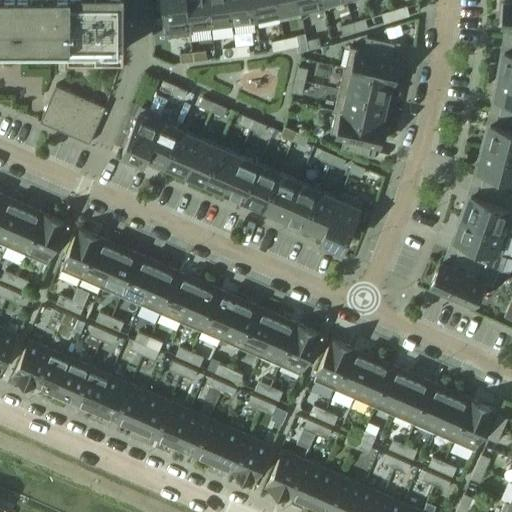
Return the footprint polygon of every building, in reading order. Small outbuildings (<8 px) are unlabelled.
[(0,0),(0,38),(124,38),(123,0),(0,0)] [(190,29),(186,0),(159,0),(161,13),(165,13),(165,18),(167,30),(167,36),(191,33),(190,29)] [(186,0),(190,29),(211,27),(207,0),(186,0)] [(229,0),(207,0),(211,27),(232,24),(229,0)] [(257,21),(256,15),(253,0),(229,0),(232,24),(257,21)] [(253,0),(256,15),(277,11),(274,0),(253,0)] [(274,0),(277,11),(298,6),(296,0),(274,0)] [(299,12),(322,7),(320,0),(296,0),(298,6),(299,12)] [(511,0),(503,0),(502,24),(511,24),(511,0)] [(397,18),(409,14),(406,5),(394,9),(397,18)] [(385,21),(397,18),(394,9),(382,12),(385,21)] [(356,30),(367,26),(365,17),(353,21),(356,30)] [(155,32),(167,30),(165,18),(153,20),(155,32)] [(344,33),(356,30),(353,21),(341,24),(344,33)] [(298,44),(296,35),(283,38),(285,47),(298,44)] [(391,55),(394,42),(367,36),(363,49),(351,46),(346,67),(346,68),(390,79),(393,80),(399,57),(391,55)] [(308,48),(320,46),(318,37),(306,39),(308,48)] [(285,47),(283,38),(271,40),(273,49),(285,47)] [(511,41),(510,51),(504,50),(502,60),(499,60),(497,73),(511,75),(511,41)] [(236,55),(249,53),(248,44),(235,46),(236,55)] [(223,57),(236,55),(235,46),(222,47),(223,57)] [(206,58),(205,49),(192,50),(193,60),(206,58)] [(193,60),(192,50),(179,52),(180,61),(193,60)] [(304,80),(307,68),(297,66),(295,78),(304,80)] [(346,68),(346,67),(344,66),(339,87),(387,100),(390,87),(388,87),(390,79),(346,68)] [(511,75),(497,73),(494,86),(497,87),(495,97),(502,98),(499,112),(511,115),(511,75)] [(301,93),(304,80),(295,78),(292,91),(301,93)] [(171,93),(175,84),(163,79),(159,87),(171,93)] [(89,142),(105,106),(56,84),(40,121),(89,142)] [(183,98),(186,89),(175,84),(171,93),(183,98)] [(384,112),(387,100),(339,87),(334,107),(381,119),(382,111),(384,112)] [(211,110),(214,101),(202,96),(199,105),(211,110)] [(131,101),(114,139),(124,143),(140,105),(131,101)] [(222,115),(226,106),(214,101),(211,110),(222,115)] [(143,158),(144,155),(160,120),(162,115),(140,105),(124,143),(121,148),(143,158)] [(384,120),(381,119),(334,107),(333,110),(335,110),(330,131),(344,135),(341,148),(368,154),(371,141),(379,143),(384,120)] [(511,115),(499,112),(496,124),(490,122),(487,132),(485,131),(481,145),(511,153),(511,115)] [(250,127),(254,119),(242,113),(238,122),(250,127)] [(262,132),(266,124),(254,119),(250,127),(262,132)] [(160,120),(144,155),(152,158),(151,160),(163,165),(179,128),(160,120)] [(292,139),(296,130),(284,125),(280,134),(292,139)] [(179,128),(163,165),(174,170),(175,168),(184,172),(199,137),(179,128)] [(304,144),(308,136),(296,130),(292,139),(304,144)] [(199,137),(184,172),(204,180),(219,146),(199,137)] [(511,153),(481,145),(478,158),(480,158),(478,168),(484,170),(481,182),(508,190),(511,177),(511,176),(511,153)] [(219,146),(204,180),(224,189),(239,154),(219,146)] [(333,153),(321,148),(317,157),(329,162),(333,153)] [(341,167),(345,158),(333,153),(329,162),(341,167)] [(239,154),(224,189),(243,198),(259,163),(239,154)] [(361,176),(365,167),(353,162),(349,170),(361,176)] [(259,163),(243,198),(263,206),(278,172),(259,163)] [(278,172),(263,206),(283,215),(298,180),(278,172)] [(298,180),(283,215),(291,218),(290,220),(302,226),(318,189),(298,180)] [(511,191),(508,190),(481,182),(477,195),(470,193),(467,203),(464,202),(460,215),(509,232),(511,221),(511,191)] [(318,189),(302,226),(313,230),(314,228),(321,232),(320,235),(321,236),(340,192),(339,191),(337,197),(318,189)] [(340,192),(321,236),(342,244),(347,233),(350,234),(356,220),(353,218),(361,201),(340,192)] [(0,241),(6,244),(24,204),(4,195),(0,203),(0,241)] [(26,253),(43,212),(24,204),(6,244),(26,253)] [(47,262),(64,222),(43,212),(26,253),(47,262)] [(501,254),(509,232),(460,215),(456,227),(458,228),(455,238),(459,240),(455,252),(482,263),(487,249),(501,254)] [(81,277),(98,237),(78,227),(60,268),(81,277)] [(101,285),(118,245),(98,237),(81,277),(101,285)] [(120,294),(138,254),(118,245),(101,285),(120,294)] [(440,260),(430,283),(473,302),(483,280),(491,284),(497,269),(482,263),(455,252),(450,264),(440,260)] [(140,303),(158,262),(138,254),(120,294),(140,303)] [(160,311),(178,271),(158,262),(140,303),(160,311)] [(5,269),(1,278),(13,283),(16,274),(5,269)] [(180,320),(198,280),(178,271),(160,311),(180,320)] [(16,274),(13,283),(25,288),(28,279),(16,274)] [(200,329),(218,289),(198,280),(180,320),(200,329)] [(0,283),(0,294),(6,297),(10,288),(0,283)] [(10,288),(6,297),(18,302),(22,293),(10,288)] [(220,337),(237,297),(218,289),(200,329),(220,337)] [(60,293),(56,302),(68,307),(72,298),(60,293)] [(240,346),(257,306),(237,297),(220,337),(240,346)] [(72,298),(68,307),(80,312),(84,303),(72,298)] [(260,355),(277,315),(257,306),(240,346),(260,355)] [(54,307),(50,316),(61,321),(65,312),(54,307)] [(99,310),(96,319),(107,324),(111,315),(99,310)] [(65,312),(61,321),(74,326),(77,318),(65,312)] [(111,315),(107,324),(119,329),(123,321),(111,315)] [(279,363),(297,323),(277,315),(260,355),(279,363)] [(300,372),(318,332),(297,323),(279,363),(300,372)] [(93,324),(89,333),(101,338),(105,330),(93,324)] [(0,326),(0,368),(16,333),(0,326)] [(105,330),(101,338),(113,343),(117,335),(105,330)] [(146,344),(150,336),(138,331),(136,336),(134,339),(146,344)] [(159,347),(162,341),(150,336),(146,344),(158,350),(159,347)] [(334,387),(352,347),(331,338),(313,378),(334,387)] [(34,383),(50,348),(29,339),(13,374),(34,383)] [(142,353),(146,344),(134,339),(133,342),(131,348),(142,353)] [(157,352),(158,350),(146,344),(142,353),(154,358),(157,352)] [(187,359),(191,350),(179,345),(175,354),(187,359)] [(354,396),(372,356),(352,347),(334,387),(354,396)] [(54,392),(69,357),(50,348),(34,383),(54,392)] [(199,364),(203,355),(191,350),(187,359),(199,364)] [(374,405),(391,365),(372,356),(354,396),(374,405)] [(74,400),(89,365),(69,357),(54,392),(74,400)] [(181,373),(184,365),(173,359),(169,368),(181,373)] [(219,362),(215,371),(227,376),(230,367),(219,362)] [(94,409),(109,374),(89,365),(74,400),(94,409)] [(193,378),(196,370),(184,365),(181,373),(193,378)] [(394,413),(411,373),(391,365),(374,405),(394,413)] [(230,367),(227,376),(239,381),(242,373),(230,367)] [(414,422),(431,382),(411,373),(394,413),(414,422)] [(114,418),(129,383),(109,374),(94,409),(114,418)] [(220,390),(224,382),(213,377),(209,385),(220,390)] [(266,393),(270,385),(258,380),(254,388),(266,393)] [(232,396),(236,387),(224,382),(220,390),(232,396)] [(433,431),(451,390),(431,382),(414,422),(433,431)] [(134,426),(149,392),(129,383),(114,418),(134,426)] [(278,399),(282,390),(270,385),(266,393),(278,399)] [(453,439),(471,399),(451,390),(433,431),(453,439)] [(154,435),(169,400),(149,392),(134,426),(154,435)] [(260,408),(264,399),(252,394),(248,403),(260,408)] [(272,413),(276,404),(264,399),(260,408),(272,413)] [(474,448),(492,408),(471,399),(453,439),(474,448)] [(173,444),(189,409),(169,400),(154,435),(173,444)] [(321,418),(325,409),(313,404),(310,412),(321,418)] [(193,452),(208,418),(189,409),(173,444),(193,452)] [(333,423),(337,414),(325,409),(321,418),(333,423)] [(502,429),(507,417),(498,413),(493,425),(502,429)] [(213,461),(228,426),(208,418),(193,452),(213,461)] [(315,432),(319,423),(307,418),(303,427),(315,432)] [(327,437),(331,428),(319,423),(315,432),(327,437)] [(359,438),(363,429),(352,424),(349,430),(348,433),(359,438)] [(496,441),(502,429),(493,425),(488,437),(496,441)] [(233,470),(248,435),(228,426),(213,461),(233,470)] [(373,440),(376,434),(363,429),(359,438),(372,443),(373,440)] [(356,446),(359,438),(348,433),(347,435),(344,441),(356,446)] [(254,479),(269,444),(248,435),(233,470),(254,479)] [(371,446),(372,443),(359,438),(356,446),(368,452),(371,446)] [(400,452),(404,443),(393,438),(389,447),(400,452)] [(413,457),(416,449),(404,443),(400,452),(413,457)] [(288,494),(303,459),(282,450),(267,485),(288,494)] [(394,466),(398,458),(386,453),(383,461),(394,466)] [(481,453),(476,465),(484,469),(489,457),(481,453)] [(440,469),(444,461),(432,456),(428,464),(440,469)] [(406,472),(410,463),(398,458),(394,466),(406,472)] [(308,502),(323,468),(303,459),(288,494),(308,502)] [(452,475),(456,466),(444,461),(440,469),(452,475)] [(476,465),(470,477),(479,481),(484,469),(476,465)] [(328,511),(343,476),(323,468),(308,502),(328,511)] [(434,484),(438,475),(426,470),(422,478),(434,484)] [(446,489),(450,480),(438,475),(434,484),(446,489)] [(329,511),(350,511),(362,485),(343,476),(328,511),(329,511)] [(374,511),(382,493),(362,485),(350,511),(374,511)] [(397,511),(402,502),(382,493),(374,511),(397,511)] [(463,493),(458,505),(467,508),(472,496),(463,493)] [(431,511),(435,505),(426,501),(422,511),(421,511),(431,511)] [(511,511),(511,504),(504,501),(499,511),(511,511)] [(421,511),(422,511),(402,502),(397,511),(421,511)]
